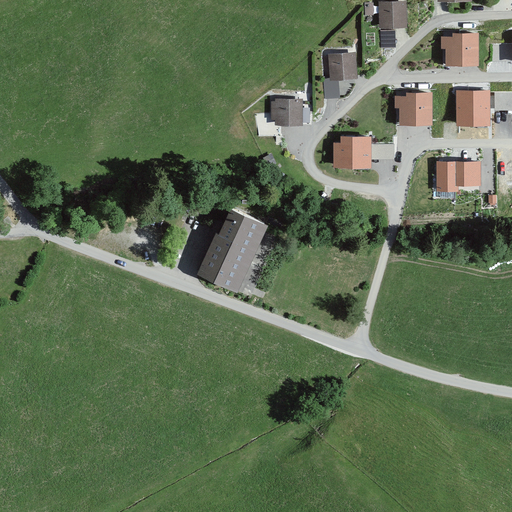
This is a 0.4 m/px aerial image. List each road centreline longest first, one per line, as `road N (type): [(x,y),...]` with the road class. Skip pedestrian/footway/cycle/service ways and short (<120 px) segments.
road 1 (residential): [(33,227),(357,349)]
road 2 (residential): [(397,198),(333,185),(307,159),(324,128),(373,80)]
road 3 (residential): [(373,80),(440,20),(511,14)]
road 4 (residential): [(357,349),(511,392)]
road 5 (residential): [(357,349),(397,198)]
road 6 (residential): [(397,198),(424,149),(511,143)]
road 7 (residential): [(373,80),(511,77)]
